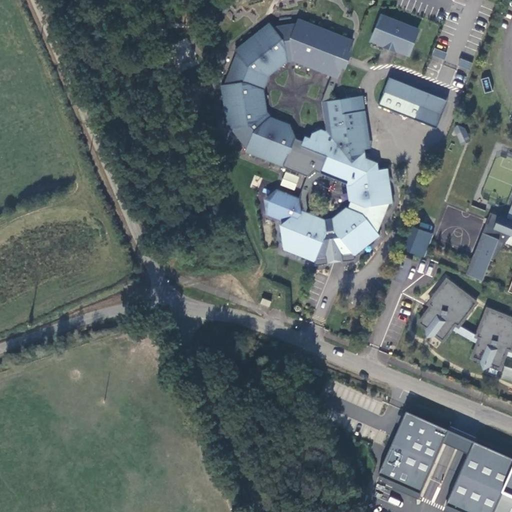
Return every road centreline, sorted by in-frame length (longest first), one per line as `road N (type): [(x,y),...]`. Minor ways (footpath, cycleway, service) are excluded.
road 1 (unclassified): [(511,425),(307,342),(174,305)]
road 2 (unclassified): [(174,305),(33,0)]
road 3 (unclassified): [(265,511),(174,305)]
road 4 (unclassified): [(0,347),(174,305)]
